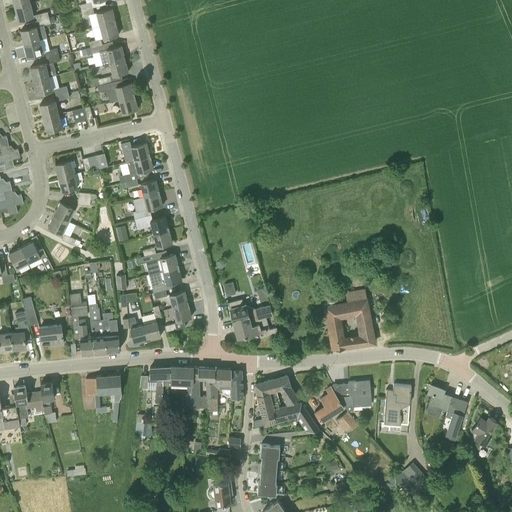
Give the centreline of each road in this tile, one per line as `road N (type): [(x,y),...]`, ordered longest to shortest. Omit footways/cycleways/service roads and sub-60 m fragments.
road 1 (residential): [(210,357),(212,304),(165,119)]
road 2 (tertiary): [(459,365),(404,352),(249,361)]
road 3 (tertiary): [(0,374),(210,357)]
road 4 (residential): [(249,361),(242,469),(248,511)]
road 5 (residential): [(31,151),(165,119)]
road 6 (residential): [(165,119),(134,0)]
